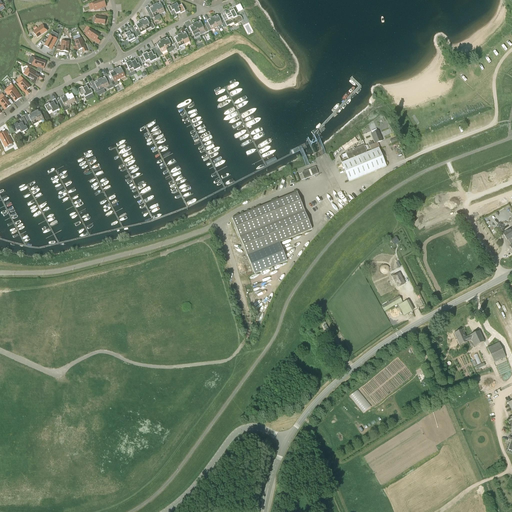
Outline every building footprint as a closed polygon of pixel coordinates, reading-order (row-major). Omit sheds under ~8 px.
[(106,7),(103,0),(101,0),(92,3),(95,11),(106,7)] [(162,7),(165,5),(164,3),(162,0),(160,0),(159,1),(160,3),(155,6),(160,15),(165,12),(162,7)] [(177,4),(170,8),(169,6),(167,7),(174,19),(177,17),(176,14),(180,12),(181,14),(185,11),(182,5),(178,7),(177,4)] [(148,14),(151,12),(154,18),(160,15),(155,6),(149,8),(148,6),(145,8),(148,14)] [(231,13),(227,15),(229,19),(225,21),(227,26),(233,23),(234,25),(240,23),(241,22),(242,21),(242,19),(241,17),(240,16),(238,16),(237,17),(236,13),(238,12),(236,6),(232,7),(234,10),(230,12),(231,13)] [(219,17),(218,15),(212,18),(217,27),(222,24),(224,28),(227,27),(227,26),(225,21),(223,19),(221,20),(219,17)] [(105,25),(106,17),(96,16),(94,23),(105,25)] [(149,24),(146,18),(141,21),(146,30),(151,28),(152,30),(155,28),(152,23),(149,24)] [(207,20),(212,30),(217,27),(212,18),(207,20)] [(141,35),(140,33),(146,30),(141,21),(135,24),(138,30),(136,31),(138,37),(141,35)] [(199,33),(205,30),(206,33),(209,32),(206,25),(203,27),(200,21),(195,24),(199,33)] [(192,32),(189,33),(189,34),(192,40),(195,38),(194,36),(199,33),(195,24),(189,26),(192,32)] [(33,32),(37,38),(47,31),(43,25),(33,32)] [(120,35),(124,42),(127,40),(129,42),(135,39),(133,35),(135,35),(135,34),(131,27),(128,29),(129,30),(129,32),(126,34),(125,33),(120,35)] [(190,41),(187,35),(189,34),(189,33),(187,28),(184,30),(185,32),(179,35),(184,44),(190,41)] [(100,41),(97,39),(100,35),(90,29),(85,35),(99,44),(100,41)] [(44,46),(51,50),(57,39),(50,35),(48,40),(44,38),(42,42),(45,44),(44,46)] [(175,39),(177,43),(174,44),(176,48),(177,51),(180,49),(179,47),(184,44),(179,35),(174,37),(175,39)] [(167,38),(162,40),(167,50),(168,53),(174,51),(173,49),(176,48),(174,44),(172,41),(170,37),(168,39),(167,38)] [(78,49),(78,51),(83,49),(84,52),(87,51),(82,38),(74,41),(78,49)] [(160,57),(163,56),(161,53),(166,50),(167,50),(162,40),(156,43),(159,49),(156,51),(160,57)] [(60,51),(68,52),(68,51),(69,42),(62,41),(60,51)] [(142,62),(143,63),(149,60),(150,62),(157,59),(155,55),(156,55),(153,48),(150,50),(152,52),(148,54),(147,53),(142,55),(143,56),(140,58),(142,62)] [(131,63),(131,61),(126,63),(131,73),(141,67),(139,64),(142,62),(140,58),(139,56),(134,59),(135,61),(131,63)] [(32,65),(43,69),(46,62),(35,58),(32,65)] [(115,70),(119,79),(125,76),(120,67),(115,70)] [(30,69),(26,76),(36,82),(39,77),(40,78),(40,79),(42,80),(44,78),(40,75),(30,69)] [(117,80),(119,79),(115,70),(109,72),(110,73),(107,75),(113,87),(116,85),(117,85),(118,84),(118,83),(117,82),(117,80)] [(113,87),(107,75),(106,73),(103,75),(104,77),(99,80),(104,89),(107,87),(107,89),(109,89),(113,87)] [(18,85),(27,95),(29,93),(27,90),(30,87),(23,80),(18,85)] [(93,89),(96,93),(104,89),(99,80),(94,82),(94,84),(92,85),(93,89)] [(85,84),(87,87),(83,88),(82,87),(78,89),(81,96),(84,95),(85,97),(92,93),(91,90),(93,89),(92,85),(90,86),(89,83),(85,84)] [(14,88),(8,92),(15,102),(21,97),(14,88)] [(77,97),(74,98),(71,92),(65,95),(70,104),(76,101),(77,104),(80,102),(77,97)] [(61,100),(58,101),(64,112),(68,110),(68,109),(69,108),(68,108),(67,106),(70,104),(65,95),(60,98),(61,100)] [(5,97),(0,100),(0,103),(5,110),(11,105),(5,97)] [(53,113),(59,109),(57,106),(59,105),(55,98),(52,100),(54,103),(50,105),(49,103),(44,106),(48,112),(51,110),(53,113)] [(33,113),(38,122),(44,119),(39,110),(33,113)] [(33,113),(28,115),(27,114),(24,115),(28,122),(30,120),(33,125),(38,122),(33,113)] [(26,126),(28,125),(24,117),(20,119),(22,123),(18,125),(17,123),(11,126),(15,133),(20,131),(21,133),(28,130),(26,126)] [(376,129),(371,131),(372,134),(375,144),(382,141),(379,131),(377,132),(376,129)] [(8,136),(11,135),(9,132),(7,133),(6,132),(2,134),(1,133),(0,133),(0,136),(6,147),(13,144),(8,136)] [(350,144),(359,140),(357,134),(351,137),(353,140),(345,143),(346,146),(350,144)] [(371,151),(367,152),(364,145),(354,149),(353,148),(352,150),(345,153),(346,154),(347,157),(348,160),(341,163),(349,182),(386,167),(379,149),(379,148),(376,149),(371,151)] [(315,167),(302,173),(304,180),(318,174),(315,167)] [(485,177),(485,188),(491,188),(493,188),(493,186),(491,186),(491,184),(491,177),(485,177)] [(459,187),(459,197),(465,197),(467,197),(467,195),(465,195),(465,194),(465,187),(459,187)] [(279,242),(312,229),(297,192),(232,219),(254,274),(287,261),(279,242)] [(416,204),(416,215),(422,215),(424,215),(424,213),(422,213),(422,211),(422,204),(416,204)] [(511,228),(503,234),(507,241),(508,240),(511,246),(509,247),(511,251),(511,228)] [(388,267),(386,266),(385,265),(383,266),(382,266),(381,267),(380,269),(380,270),(380,272),(381,273),(382,274),(383,275),(385,275),(386,275),(387,274),(388,273),(389,271),(389,270),(389,268),(388,267)] [(397,287),(405,284),(399,273),(392,277),(397,287)] [(384,312),(396,305),(397,307),(398,306),(403,316),(412,311),(414,310),(408,300),(403,303),(399,296),(381,306),(384,312)] [(474,347),(484,342),(479,331),(466,338),(462,330),(454,334),(459,346),(471,340),(474,347)] [(487,348),(494,363),(506,357),(499,342),(487,348)]
